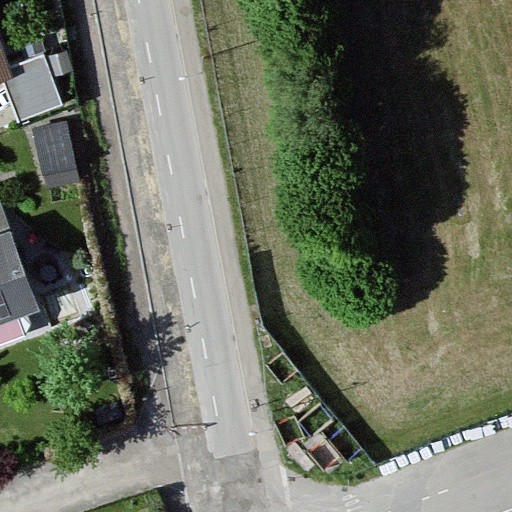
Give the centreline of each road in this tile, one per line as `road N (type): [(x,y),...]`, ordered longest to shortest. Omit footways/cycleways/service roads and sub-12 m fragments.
road 1 (tertiary): [(237,445),(142,0)]
road 2 (residential): [(33,511),(237,445)]
